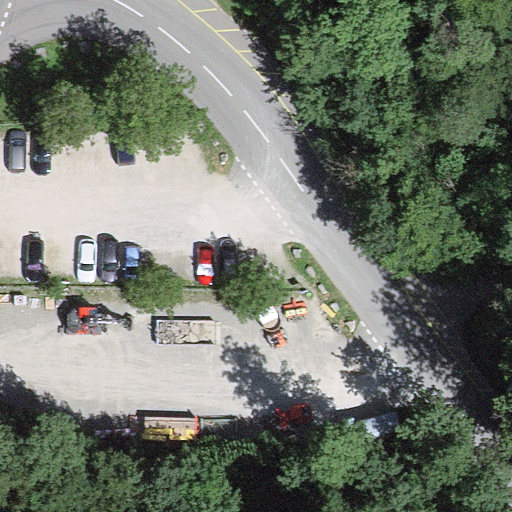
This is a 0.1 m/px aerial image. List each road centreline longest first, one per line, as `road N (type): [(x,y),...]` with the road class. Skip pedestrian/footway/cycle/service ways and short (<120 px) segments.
road 1 (unclassified): [(511,481),(222,97),(173,42),(109,0)]
road 2 (track): [(376,291),(511,292)]
